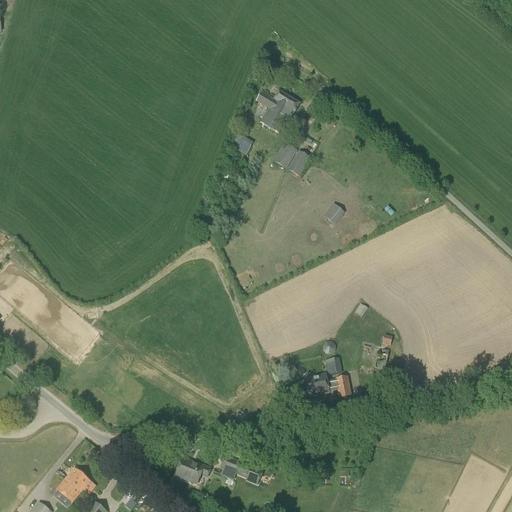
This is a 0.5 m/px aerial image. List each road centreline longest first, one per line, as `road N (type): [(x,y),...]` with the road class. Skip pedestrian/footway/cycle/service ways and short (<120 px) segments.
road 1 (unclassified): [(113,451),(147,438),(227,433),(511,380)]
road 2 (unknown): [(325,92),(511,257)]
